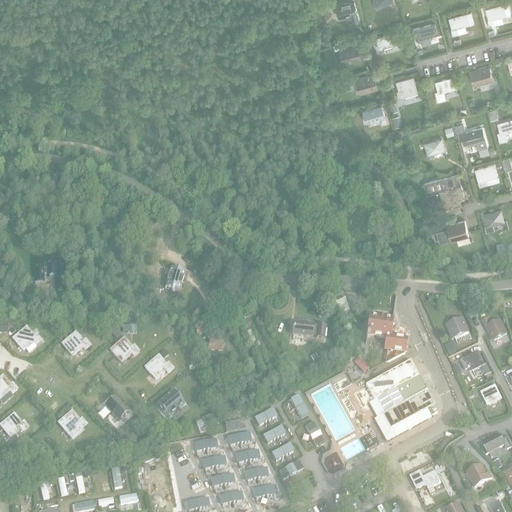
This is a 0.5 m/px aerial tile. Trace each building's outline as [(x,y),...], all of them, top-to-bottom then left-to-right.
[(377,10),(381,9),(381,5),(393,2),(392,0),(373,0),(376,7),(377,10)] [(353,21),(358,20),(353,2),(336,7),(339,18),(351,14),(353,21)] [(485,10),(488,21),(505,16),(503,5),(485,10)] [(448,19),(452,33),(457,32),(456,28),(469,25),(466,14),(448,19)] [(412,29),(415,40),(438,34),(435,23),(412,29)] [(376,38),(379,49),(401,43),(398,32),(376,38)] [(345,46),(339,47),(338,44),(333,46),(334,51),(339,49),(343,64),(361,60),(356,45),(345,48),(345,46)] [(486,84),(491,82),(488,68),(471,72),(474,87),(480,85),(479,82),(485,80),(486,84)] [(371,90),(377,89),(373,75),(351,81),(352,85),(356,84),(358,90),(371,87),(371,90)] [(417,93),(415,89),(413,78),(396,82),(398,92),(396,92),(398,99),(404,98),(404,96),(417,93)] [(434,83),(438,98),(443,96),(442,93),(454,90),(451,78),(434,83)] [(468,106),(475,105),(473,98),(467,100),(468,106)] [(381,106),(364,111),(366,120),(379,116),(381,120),(385,120),(381,106)] [(489,111),(491,121),(499,119),(496,109),(489,111)] [(496,134),(499,144),(507,142),(505,134),(511,131),(511,119),(496,124),(499,133),(496,134)] [(483,128),(466,133),(463,123),(454,125),(458,140),(461,139),(462,145),(476,142),(477,146),(478,145),(479,150),(488,147),(483,128)] [(423,144),(427,159),(432,157),(432,154),(444,151),(441,139),(423,144)] [(477,180),(479,186),(486,184),(484,179),(496,175),(493,164),(476,169),(479,180),(477,180)] [(460,201),(464,199),(457,175),(440,180),(440,179),(423,184),(426,196),(439,192),(444,210),(433,213),(435,217),(428,219),(429,221),(422,223),(423,228),(437,224),(437,223),(445,221),(444,217),(461,212),(459,205),(461,205),(460,201)] [(485,226),(486,232),(494,230),(493,225),(504,222),(501,211),(483,216),(486,226),(485,226)] [(451,240),(468,236),(464,221),(447,226),(449,232),(437,235),(440,243),(451,240)] [(62,297),(70,297),(70,271),(62,271),(62,268),(54,268),(54,274),(50,274),(50,272),(42,272),(42,284),(50,284),(49,282),(54,282),(54,283),(62,283),(62,297)] [(179,292),(185,273),(170,269),(165,288),(179,292)] [(387,352),(385,364),(403,355),(405,347),(406,335),(400,326),(390,324),(392,317),(370,314),(369,320),(367,335),(385,337),(383,351),(387,352)] [(499,321),(491,326),(487,319),(482,322),(488,334),(490,333),(494,341),(506,335),(499,321)] [(454,339),(467,334),(461,320),(447,326),(449,331),(451,330),(454,339)] [(317,325),(317,326),(293,323),(292,335),(311,337),(316,337),(315,338),(324,339),(325,338),(326,338),(327,326),(317,325)] [(35,335),(33,337),(25,328),(11,340),(22,352),(32,343),(35,345),(40,341),(35,335)] [(117,334),(112,329),(108,333),(113,338),(117,334)] [(250,330),(246,332),(251,343),(255,341),(250,330)] [(84,340),(82,341),(73,332),(59,345),(71,358),(81,348),(84,350),(89,345),(84,340)] [(133,346),(131,347),(122,338),(109,351),(120,363),(130,354),(133,356),(138,351),(133,346)] [(208,351),(222,352),(223,341),(209,339),(208,351)] [(472,372),(484,366),(477,353),(463,360),(466,365),(468,364),(472,372)] [(168,363),(166,364),(157,355),(144,367),(155,379),(165,370),(167,373),(173,368),(168,363)] [(426,390),(422,392),(414,377),(418,375),(409,360),(364,384),(374,401),(396,389),(404,403),(381,415),(381,417),(377,419),(376,424),(379,429),(384,431),(388,429),(389,430),(434,405),(426,390)] [(11,384),(9,386),(1,376),(0,376),(0,398),(9,392),(11,394),(16,390),(11,384)] [(489,406),(501,400),(494,386),(480,394),(482,399),(485,398),(489,406)] [(180,400),(178,402),(169,392),(155,404),(166,417),(177,408),(179,410),(184,406),(180,400)] [(128,412),(114,398),(104,407),(118,421),(128,412)] [(80,418),(78,420),(68,409),(53,424),(66,438),(77,427),(80,430),(86,425),(80,418)] [(22,422),(20,424),(12,413),(0,422),(0,429),(7,439),(19,430),(21,433),(27,428),(22,422)] [(511,447),(507,438),(502,441),(499,437),(482,445),(487,455),(504,446),(506,451),(511,447)] [(488,475),(485,476),(480,467),(466,474),(474,489),(491,480),(488,475)] [(122,488),(118,469),(111,470),(115,490),(122,488)] [(511,469),(503,475),(511,488),(511,487),(511,469)] [(213,484),(229,476),(226,470),(210,478),(213,484)] [(104,492),(99,471),(93,472),(98,493),(104,492)] [(435,493),(432,487),(440,484),(434,473),(415,482),(418,488),(419,487),(420,488),(425,485),(430,495),(435,493)] [(146,491),(143,474),(137,475),(140,492),(146,491)] [(75,479),(79,494),(85,493),(83,483),(84,483),(84,480),(82,480),(81,478),(75,479)] [(57,480),(61,497),(67,496),(64,486),(68,485),(67,479),(64,480),(63,479),(57,480)] [(39,484),(43,501),(49,500),(47,489),(49,488),(47,482),(39,484)] [(30,506),(28,489),(14,491),(15,497),(23,496),(25,507),(30,506)] [(120,505),(137,502),(136,495),(119,498),(120,505)] [(114,507),(112,499),(98,501),(99,508),(108,506),(109,508),(114,507)] [(94,511),(92,502),(75,505),(76,511),(88,510),(88,511),(94,511)] [(488,508),(489,511),(502,511),(498,503),(488,508)]
